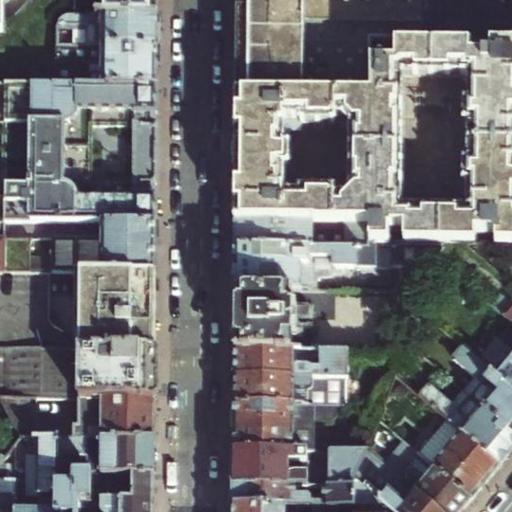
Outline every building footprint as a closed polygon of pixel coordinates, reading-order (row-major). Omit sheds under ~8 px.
[(99,0),(99,17),(158,18),(158,0),(99,0)] [(511,0),(237,0),(238,0),(238,44),(237,96),(370,95),(370,63),(390,64),(390,44),(467,45),(486,45),(511,45),(511,0)] [(99,17),(61,17),(57,23),(57,31),(57,37),(57,47),(77,47),(87,47),(158,48),(158,32),(158,18),(99,17)] [(511,45),(486,45),(486,55),(467,55),(467,45),(390,44),(390,64),(370,63),(370,95),(237,96),(237,108),(237,190),(236,224),(370,224),(370,245),(392,245),(448,246),(464,246),(480,246),(480,237),(500,237),(500,246),(511,246),(511,45)] [(83,87),(158,89),(158,48),(87,47),(77,47),(77,60),(83,60),(83,87)] [(7,182),(7,224),(32,224),(104,224),(157,224),(157,139),(158,89),(83,87),(56,87),(34,87),(8,86),(8,122),(32,122),(32,182),(7,182)] [(104,240),(156,240),(157,231),(157,224),(104,224),(104,240)] [(370,245),(370,224),(236,224),(236,238),(236,250),(370,249),(370,245)] [(0,273),(32,274),(32,241),(7,241),(0,240),(0,273)] [(47,267),(47,274),(50,274),(82,274),(156,274),(156,258),(156,240),(104,240),(54,240),(53,267),(47,267)] [(392,269),(392,245),(370,245),(370,249),(236,250),(236,272),(236,291),(294,292),(318,292),(319,279),(330,279),(333,277),(335,275),(336,272),(336,269),(358,269),(358,271),(375,271),(375,269),(392,269)] [(0,349),(49,350),(50,274),(47,274),(32,274),(0,273),(0,349)] [(82,274),(81,350),(155,350),(156,331),(156,298),(156,274),(82,274)] [(430,293),(437,275),(402,274),(402,293),(430,293)] [(294,305),(294,292),(236,291),(236,321),(236,352),(294,353),(294,330),(314,330),(314,325),(294,325),(294,321),(315,321),(315,311),(308,306),(294,305)] [(422,315),(430,293),(402,293),(394,293),(393,308),(388,308),(388,322),(383,322),(383,338),(378,338),(378,353),(407,353),(410,347),(422,315)] [(501,302),(494,309),(510,323),(511,324),(511,301),(509,305),(504,301),(501,302)] [(511,324),(510,323),(477,361),(511,390),(511,324)] [(49,350),(0,349),(0,400),(38,400),(80,400),(155,401),(155,373),(155,350),(81,350),(49,350)] [(511,390),(477,361),(462,349),(455,357),(456,361),(483,385),(472,398),(511,432),(511,390)] [(316,356),(316,353),(294,353),(236,352),(235,368),(235,378),(348,379),(348,353),(322,353),(322,369),(311,369),(311,359),(314,358),(316,356)] [(350,379),(348,379),(235,378),(235,396),(235,405),(335,407),(335,394),(339,394),(342,393),(343,391),(343,389),(350,388),(350,379)] [(427,390),(420,398),(449,423),(462,433),(502,467),(511,455),(511,432),(472,398),(459,413),(435,393),(431,390),(427,390)] [(38,402),(38,400),(0,400),(21,440),(38,441),(38,402)] [(75,428),(75,441),(154,442),(155,418),(155,401),(80,400),(80,428),(75,428)] [(338,417),(338,407),(335,407),(235,405),(235,436),(235,452),(308,453),(316,453),(316,422),(334,422),(338,417)] [(433,468),(462,433),(449,423),(420,457),(433,468)] [(502,467),(462,433),(433,468),(472,502),(487,484),(502,467)] [(16,466),(16,482),(15,511),(56,511),(57,475),(57,441),(38,441),(21,440),(16,446),(16,452),(16,457),(16,466)] [(57,441),(57,475),(93,475),(110,475),(154,476),(154,456),(154,442),(75,441),(57,441)] [(405,444),(385,468),(437,511),(463,511),(464,511),(472,502),(433,468),(420,457),(405,444)] [(8,456),(16,457),(16,452),(16,446),(8,456)] [(369,454),(331,453),(331,467),(310,467),(310,462),(308,462),(308,453),(235,452),(235,473),(235,486),(296,487),(327,488),(357,489),(357,486),(358,483),(362,471),(369,454)] [(362,471),(358,483),(385,506),(391,511),(392,511),(437,511),(385,468),(369,454),(362,471)] [(0,511),(15,511),(16,482),(16,466),(0,466),(0,511)] [(56,511),(91,511),(92,511),(93,475),(57,475),(56,511)] [(93,475),(92,511),(91,511),(123,511),(124,501),(110,500),(110,491),(110,475),(93,475)] [(153,511),(154,476),(110,475),(110,491),(110,500),(124,501),(123,511),(153,511)] [(385,506),(358,483),(357,486),(357,489),(356,506),(385,506)] [(296,487),(235,486),(235,498),(234,507),(266,508),(296,508),(307,509),(317,509),(317,494),(296,494),(296,487)] [(357,489),(327,488),(327,509),(344,509),(356,510),(356,506),(357,489)]
